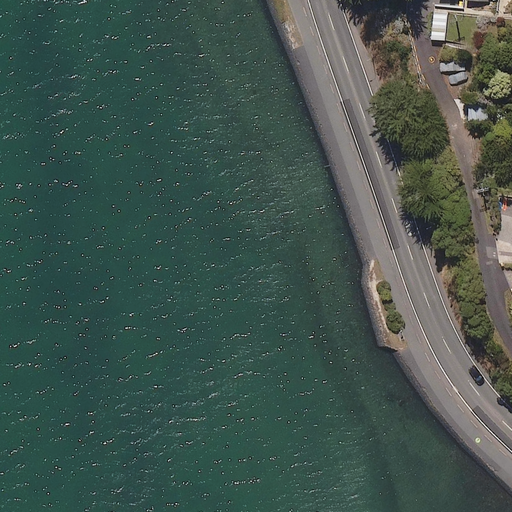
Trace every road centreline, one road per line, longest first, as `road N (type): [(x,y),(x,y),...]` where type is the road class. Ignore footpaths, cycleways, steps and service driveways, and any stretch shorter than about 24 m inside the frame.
road 1 (secondary): [(323,0),(435,322),(468,384),(511,429)]
road 2 (residential): [(511,341),(420,33)]
